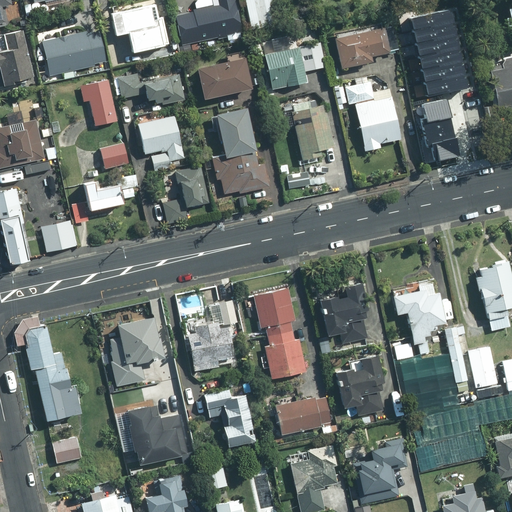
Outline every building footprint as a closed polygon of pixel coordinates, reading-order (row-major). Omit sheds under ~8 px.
[(173,16),(179,44),(215,37),(215,38),(223,37),(223,35),(238,31),(230,0),(209,0),(211,6),(190,11),(190,12),(173,16)] [(241,0),(249,29),(271,24),(268,10),(277,8),(274,0),(241,0)] [(154,18),(151,5),(107,15),(112,35),(125,32),(129,52),(166,44),(160,17),(154,18)] [(410,16),(428,96),(470,87),(452,7),(410,16)] [(511,7),(504,9),(506,18),(503,19),(504,25),(511,23),(511,7)] [(379,28),(328,39),(335,69),(365,63),(364,56),(384,52),(379,28)] [(0,85),(30,79),(19,30),(0,34),(0,85)] [(40,42),(47,75),(90,65),(90,63),(102,61),(96,32),(83,34),(83,32),(40,42)] [(321,67),(316,43),(261,55),(269,90),(303,82),(301,71),(321,67)] [(484,68),(493,109),(504,106),(504,108),(511,106),(511,57),(501,59),(498,65),(484,68)] [(192,69),(199,99),(246,89),(240,59),(192,69)] [(175,75),(136,84),(134,74),(114,78),(119,98),(140,93),(141,100),(149,98),(150,103),(158,101),(159,104),(180,100),(175,75)] [(116,121),(107,80),(79,86),(82,102),(88,100),(94,126),(116,121)] [(397,140),(388,97),(370,101),(366,82),(341,87),(341,86),(332,88),(336,104),(345,102),(345,104),(351,102),(362,151),(376,148),(375,144),(397,140)] [(418,120),(427,163),(441,160),(443,166),(458,163),(457,157),(460,156),(448,100),(423,105),(425,119),(418,120)] [(329,147),(319,106),(308,109),(306,101),(287,105),(289,112),(287,113),(298,161),(316,157),(315,150),(329,147)] [(211,116),(220,155),(250,149),(241,109),(211,116)] [(181,157),(171,117),(135,125),(142,154),(157,150),(158,151),(163,150),(164,153),(148,157),(152,170),(168,167),(166,160),(181,157)] [(0,167),(40,158),(32,121),(0,127),(0,167)] [(98,148),(103,168),(127,163),(122,143),(98,148)] [(51,148),(43,150),(45,160),(54,158),(51,148)] [(254,166),(250,149),(220,155),(210,158),(215,179),(218,178),(221,194),(236,190),(236,193),(266,187),(261,165),(254,166)] [(49,169),(48,161),(22,167),(24,174),(49,169)] [(286,165),(279,166),(280,176),(288,174),(286,165)] [(196,166),(172,172),(178,199),(160,203),(164,223),(183,219),(180,208),(205,203),(196,166)] [(121,203),(117,185),(92,191),(90,183),(80,185),(83,201),(70,204),(74,223),(85,221),(84,216),(106,211),(105,206),(121,203)] [(0,246),(4,263),(22,259),(15,226),(22,224),(15,189),(0,191),(0,246)] [(66,221),(38,228),(43,252),(72,246),(66,221)] [(511,303),(511,298),(503,259),(487,263),(487,264),(474,266),(476,275),(472,276),(475,288),(476,287),(481,310),(483,310),(484,318),(504,314),(502,305),(511,303)] [(362,308),(356,281),(339,285),(341,294),(330,296),(330,294),(312,297),(319,333),(337,329),(340,341),(363,336),(359,316),(361,316),(359,308),(362,308)] [(415,288),(388,294),(392,312),(402,309),(409,342),(415,341),(417,353),(427,351),(424,340),(421,341),(419,334),(425,333),(424,329),(430,327),(429,323),(440,320),(434,291),(430,292),(428,282),(414,285),(415,288)] [(261,324),(263,332),(288,327),(286,319),(291,318),(284,287),(251,294),(257,325),(261,324)] [(233,320),(229,299),(215,301),(219,323),(233,320)] [(163,355),(154,313),(116,321),(123,354),(110,357),(116,384),(146,377),(142,359),(163,355)] [(192,330),(183,332),(191,369),(216,364),(215,357),(229,355),(224,326),(215,327),(214,320),(191,324),(192,330)] [(23,328),(19,332),(26,366),(30,365),(41,417),(75,410),(70,384),(65,385),(61,366),(59,366),(56,351),(48,352),(42,323),(23,328)] [(464,378),(453,326),(442,328),(442,331),(436,332),(438,342),(444,341),(452,381),(464,378)] [(290,339),(288,327),(263,332),(265,344),(262,345),(268,376),(301,370),(295,338),(290,339)] [(326,337),(316,339),(319,352),(328,350),(326,337)] [(408,342),(392,345),(395,358),(411,355),(408,342)] [(487,346),(465,350),(472,385),(494,381),(487,346)] [(375,381),(378,380),(373,353),(354,357),(356,366),(346,369),(346,365),(329,369),(337,405),(353,401),(355,413),(379,408),(375,388),(377,388),(375,381)] [(511,357),(500,360),(505,389),(511,387),(511,357)] [(250,438),(240,392),(225,396),(224,387),(199,392),(202,405),(204,405),(206,415),(218,413),(220,423),(218,424),(223,444),(250,438)] [(410,443),(417,472),(487,456),(481,427),(511,419),(511,392),(422,414),(428,439),(410,443)] [(410,396),(414,412),(438,407),(435,397),(424,399),(422,393),(410,396)] [(453,394),(439,397),(441,405),(455,402),(453,394)] [(311,396),(272,404),(278,432),(317,424),(316,422),(327,420),(322,396),(311,398),(311,396)] [(156,400),(126,407),(137,460),(188,449),(179,410),(159,414),(156,400)] [(327,425),(319,427),(321,433),(329,431),(327,425)] [(511,435),(492,440),(497,465),(494,466),(496,476),(511,472),(511,435)] [(78,456),(74,436),(50,440),(54,461),(78,456)] [(355,466),(350,468),(358,502),(396,493),(390,468),(404,464),(401,451),(403,451),(400,436),(382,440),(382,444),(364,448),(367,457),(354,461),(355,466)] [(287,462),(297,511),(303,511),(321,508),(317,490),(319,485),(319,483),(331,480),(328,463),(331,463),(327,444),(303,449),(305,458),(287,462)] [(220,465),(198,470),(199,478),(203,477),(206,491),(212,490),(211,486),(224,483),(220,465)] [(182,503),(176,474),(148,480),(151,493),(139,495),(143,511),(145,510),(145,511),(182,511),(180,504),(182,503)] [(480,511),(478,496),(472,497),(470,490),(469,490),(467,484),(462,485),(464,491),(449,494),(450,502),(439,504),(440,511),(480,511)] [(127,511),(123,496),(112,498),(111,493),(77,501),(79,511),(77,511),(127,511)] [(236,511),(236,510),(239,509),(237,502),(235,503),(234,498),(211,503),(212,511),(236,511)]
